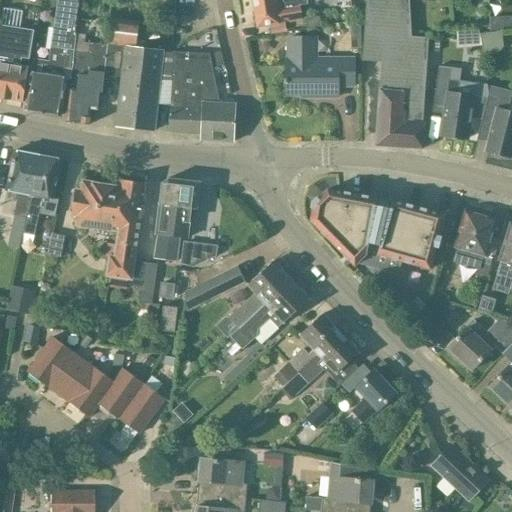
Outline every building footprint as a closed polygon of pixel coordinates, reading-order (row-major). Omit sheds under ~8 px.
[(31,73),(25,111),(60,116),(66,79),(63,78),(64,69),(72,70),(74,53),(78,9),(78,0),(57,0),(54,23),(48,61),(46,75),(31,73)] [(252,0),(257,27),(288,22),(288,23),(302,21),(299,6),(307,4),(306,0),(252,0)] [(374,147),(422,150),(424,122),(422,122),(428,38),(411,37),(409,0),(365,0),(363,35),(384,36),(380,88),(378,88),(374,147)] [(116,127),(154,131),(163,51),(136,48),(139,23),(110,19),(107,45),(104,75),(121,77),(116,127)] [(0,99),(21,103),(27,68),(19,67),(20,58),(28,59),(32,32),(0,27),(0,99)] [(501,29),(467,31),(468,45),(485,44),(486,52),(503,51),(501,29)] [(315,95),(315,98),(338,97),(337,87),(353,87),(353,59),(316,59),(315,38),(288,39),(288,59),(286,59),(286,95),(315,95)] [(102,93),(104,75),(107,45),(90,44),(89,54),(74,53),(72,70),(71,75),(78,76),(76,91),(70,90),(66,123),(80,124),(80,125),(88,126),(90,110),(96,110),(98,93),(102,93)] [(200,141),(233,142),(235,105),(220,104),(209,54),(172,52),(170,103),(204,106),(204,117),(191,116),(190,133),(200,134),(200,141)] [(460,70),(438,67),(432,106),(444,108),(440,136),(444,136),(444,140),(457,138),(466,140),(469,119),(481,121),(486,99),(456,95),(460,70)] [(495,154),(506,160),(508,157),(511,158),(511,154),(511,114),(506,113),(511,92),(489,86),(486,99),(481,121),(492,124),(486,151),(495,154)] [(169,132),(190,133),(191,116),(204,117),(204,106),(170,103),(169,132)] [(157,127),(168,128),(170,105),(159,105),(157,127)] [(25,219),(38,156),(15,152),(7,190),(18,192),(17,196),(16,196),(15,200),(16,201),(13,216),(25,219)] [(52,199),(60,161),(38,156),(25,219),(22,234),(34,236),(42,197),(52,199)] [(154,258),(177,261),(180,237),(171,236),(178,180),(168,179),(161,184),(156,234),(158,234),(154,258)] [(114,258),(133,261),(145,184),(121,180),(120,188),(113,231),(118,232),(114,258)] [(171,236),(180,237),(187,237),(190,207),(196,208),(199,183),(178,180),(171,236)] [(76,225),(113,231),(120,188),(82,182),(81,192),(74,191),(71,215),(77,216),(76,225)] [(392,200),(389,209),(375,206),(376,199),(326,190),(313,203),(309,221),(353,266),(359,261),(386,269),(390,257),(429,269),(436,247),(438,247),(441,237),(438,237),(445,215),(392,200)] [(483,255),(493,221),(491,221),(490,217),(481,215),(478,217),(466,213),(456,246),(457,246),(452,262),(478,270),(476,277),(486,280),(493,257),(483,255)] [(493,284),(509,289),(511,280),(511,226),(511,227),(500,260),(501,260),(493,284)] [(215,258),(216,247),(184,243),(181,267),(193,268),(215,258)] [(109,276),(128,279),(131,279),(133,261),(114,258),(110,257),(107,276),(109,276)] [(133,283),(154,286),(157,263),(137,260),(133,283)] [(229,318),(238,328),(289,280),(283,273),(283,269),(278,264),(274,264),(272,262),(248,284),(256,293),(229,318)] [(237,266),(208,280),(215,294),(244,280),(237,266)] [(108,287),(126,290),(128,279),(109,276),(108,287)] [(229,337),(242,351),(257,337),(258,330),(269,319),(278,328),(283,322),(284,323),(308,300),(306,298),(306,294),(302,289),(298,290),(289,280),(238,328),(238,329),(229,337)] [(159,298),(172,299),(174,285),(160,283),(159,298)] [(7,310),(31,315),(35,291),(11,287),(7,310)] [(482,296),(478,310),(490,314),(495,300),(482,296)] [(430,324),(441,326),(447,307),(435,304),(430,324)] [(160,331),(174,333),(177,308),(163,307),(160,331)] [(288,362),(298,373),(339,334),(332,326),(332,321),(328,317),(324,318),(321,315),(300,335),(313,349),(308,355),(302,349),(288,362)] [(225,317),(215,326),(227,339),(229,337),(238,329),(238,328),(229,318),(225,317)] [(503,353),(511,344),(511,323),(500,319),(486,334),(472,321),(447,348),(448,348),(471,369),(470,370),(471,370),(495,345),(503,353)] [(298,373),(308,384),(323,371),(317,364),(322,359),(336,374),(358,354),(356,352),(356,347),(351,343),(348,343),(339,334),(298,373)] [(27,373),(48,388),(74,353),(53,337),(27,373)] [(511,345),(503,355),(511,363),(511,345)] [(48,388),(68,403),(94,367),(74,353),(48,388)] [(89,418),(98,405),(114,382),(94,367),(68,403),(89,418)] [(489,387),(510,407),(511,405),(511,370),(508,367),(489,387)] [(98,405),(118,419),(144,384),(123,369),(114,382),(98,405)] [(351,411),(363,424),(377,411),(396,394),(374,370),(355,388),(357,390),(355,393),(362,401),(351,411)] [(118,419),(139,434),(165,399),(144,384),(118,419)] [(305,418),(315,429),(332,414),(322,403),(305,418)] [(431,466),(469,502),(488,481),(450,445),(431,466)] [(201,458),(197,495),(245,499),(247,485),(240,484),(242,462),(201,458)] [(369,511),(372,481),(351,479),(352,468),(331,464),(328,498),(306,496),(305,511),(311,511),(310,511),(369,511)] [(51,492),(51,511),(94,511),(95,492),(51,492)] [(195,511),(237,511),(238,511),(241,511),(244,511),(245,499),(197,495),(195,511)] [(271,501),(270,511),(282,511),(283,502),(271,501)]
